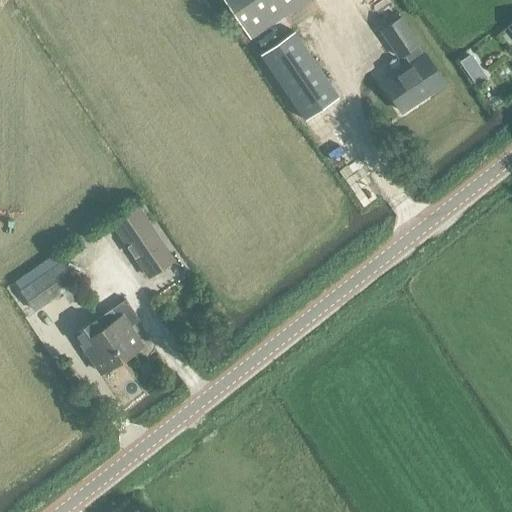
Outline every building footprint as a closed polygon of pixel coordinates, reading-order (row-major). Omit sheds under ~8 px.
[(223,0),(249,38),(303,0),(223,0)] [(444,81),(425,53),(400,17),(380,30),(398,56),(400,54),(407,65),(382,82),(401,110),(444,81)] [(305,119),(338,97),(293,32),(260,54),(305,119)] [(468,73),(479,66),(471,54),(460,62),(468,73)] [(111,223),(147,276),(172,259),(136,206),(111,223)] [(34,309),(75,282),(61,262),(21,289),(34,309)] [(101,327),(119,355),(139,342),(125,321),(135,315),(125,298),(110,308),(116,317),(101,327)] [(187,300),(171,315),(179,324),(195,309),(187,300)] [(95,318),(73,332),(100,372),(121,358),(119,355),(101,327),(95,318)]
